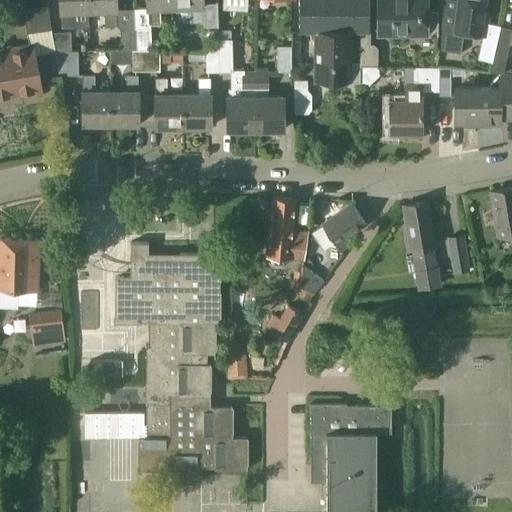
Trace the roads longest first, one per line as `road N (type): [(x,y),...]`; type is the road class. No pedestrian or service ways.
road 1 (residential): [(382,178),(80,173),(0,185)]
road 2 (residential): [(273,476),(273,400),(297,341),(382,206),(382,178)]
road 3 (residential): [(511,163),(382,178)]
